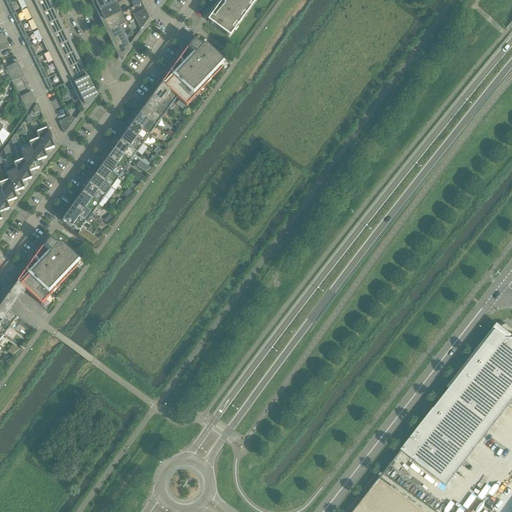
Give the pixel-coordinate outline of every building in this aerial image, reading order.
[(21,0),(26,9),(43,0),(21,0)] [(43,0),(26,9),(31,20),(52,10),(47,0),(43,0)] [(99,0),(93,3),(97,13),(116,4),(114,0),(99,0)] [(226,0),(225,1),(226,2),(217,12),(218,13),(214,17),(213,18),(210,16),(206,21),(228,38),(233,31),(234,31),(237,27),(245,16),(245,15),(254,5),(253,4),(256,0),(226,0)] [(7,5),(12,16),(15,14),(10,3),(7,5)] [(97,13),(102,23),(121,14),(116,4),(97,13)] [(31,20),(37,30),(57,20),(52,10),(31,20)] [(133,16),(135,19),(146,13),(145,10),(133,16)] [(146,13),(135,19),(140,30),(149,18),(146,13)] [(12,16),(17,26),(21,25),(15,14),(12,16)] [(102,23),(107,32),(126,23),(121,14),(102,23)] [(37,30),(42,41),(62,31),(57,20),(37,30)] [(126,23),(107,32),(111,41),(109,43),(117,61),(120,58),(121,60),(128,49),(118,28),(126,24),(126,23)] [(17,26),(23,37),(26,36),(21,25),(17,26)] [(42,41),(47,52),(68,42),(62,31),(42,41)] [(23,37),(28,48),(31,46),(26,36),(23,37)] [(5,41),(0,43),(0,51),(8,47),(5,41)] [(191,42),(151,97),(168,110),(176,99),(185,107),(225,65),(204,45),(201,48),(193,41),(192,43),(191,42)] [(47,52),(52,63),(73,53),(68,42),(47,52)] [(28,48),(33,59),(36,57),(31,46),(28,48)] [(52,63),(58,73),(78,63),(73,53),(52,63)] [(33,59),(38,69),(42,68),(36,57),(33,59)] [(5,68),(8,75),(19,70),(16,63),(5,68)] [(63,85),(73,80),(73,79),(83,74),(78,63),(58,73),(63,85)] [(38,69),(44,80),(47,79),(42,68),(38,69)] [(19,70),(8,75),(11,82),(23,76),(19,70)] [(73,79),(73,80),(79,93),(76,94),(83,109),(85,105),(86,107),(94,96),(83,74),(73,79)] [(47,79),(44,80),(49,91),(52,90),(47,79)] [(30,92),(19,98),(26,113),(35,101),(30,92)] [(151,97),(145,106),(162,118),(168,110),(151,97)] [(145,106),(139,115),(155,127),(162,118),(145,106)] [(139,115),(132,123),(149,136),(155,127),(139,115)] [(70,117),(59,123),(64,134),(74,120),(70,117)] [(132,123),(126,132),(143,144),(149,136),(132,123)] [(35,133),(38,139),(38,138),(43,150),(44,152),(53,148),(54,148),(50,137),(52,136),(48,128),(35,133)] [(126,132),(119,141),(136,153),(143,144),(126,132)] [(28,143),(30,149),(31,149),(35,161),(36,160),(37,162),(41,160),(46,158),(46,159),(47,158),(44,152),(43,150),(38,138),(38,139),(28,143)] [(119,141),(113,150),(130,162),(136,153),(119,141)] [(20,153),(23,159),(28,171),(29,172),(38,169),(39,169),(37,162),(36,160),(35,161),(31,149),(30,149),(20,153)] [(113,150),(107,159),(123,171),(130,162),(113,150)] [(13,163),(15,169),(16,169),(20,181),(21,181),(22,183),(31,179),(32,179),(29,172),(28,171),(23,159),(13,163)] [(107,159),(100,167),(117,179),(123,171),(107,159)] [(100,167),(94,176),(111,188),(117,179),(100,167)] [(5,173),(8,180),(8,179),(13,191),(14,193),(23,189),(24,189),(22,183),(21,181),(20,181),(16,169),(15,169),(5,173)] [(137,172),(133,178),(138,182),(143,176),(137,172)] [(94,176),(88,185),(104,197),(111,188),(94,176)] [(0,182),(0,189),(0,190),(1,190),(5,202),(6,201),(7,203),(16,200),(17,199),(14,193),(13,191),(8,179),(8,180),(0,182)] [(88,185),(81,193),(98,206),(104,197),(88,185)] [(0,213),(8,210),(9,210),(7,203),(6,201),(5,202),(1,190),(0,190),(0,189),(0,213)] [(81,193),(75,202),(92,214),(98,206),(81,193)] [(119,200),(115,205),(120,208),(123,203),(119,200)] [(75,202),(68,211),(85,223),(92,214),(75,202)] [(85,223),(68,211),(62,220),(62,221),(62,220),(63,221),(61,222),(70,229),(71,227),(79,232),(85,223)] [(92,236),(88,242),(92,245),(97,240),(92,236)] [(47,241),(0,304),(0,305),(9,312),(25,291),(41,306),(81,263),(60,243),(57,246),(48,240),(47,241)] [(0,305),(0,320),(10,327),(16,318),(9,312),(0,305)] [(0,320),(0,333),(3,336),(10,327),(0,320)] [(448,390),(401,452),(446,487),(511,402),(511,339),(511,340),(511,338),(511,336),(497,324),(447,389),(448,390)] [(4,355),(1,361),(6,364),(9,359),(4,355)] [(422,511),(379,481),(382,478),(381,477),(353,511),(422,511)]
